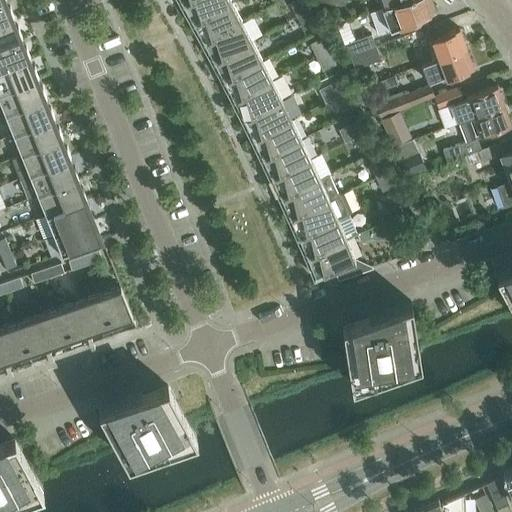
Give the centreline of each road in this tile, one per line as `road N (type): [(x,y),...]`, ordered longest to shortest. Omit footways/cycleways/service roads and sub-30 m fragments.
road 1 (residential): [(210,348),(68,0)]
road 2 (residential): [(210,348),(511,243)]
road 3 (tertiary): [(301,511),(511,418)]
road 4 (residential): [(0,422),(210,348)]
road 5 (residential): [(269,497),(210,348)]
